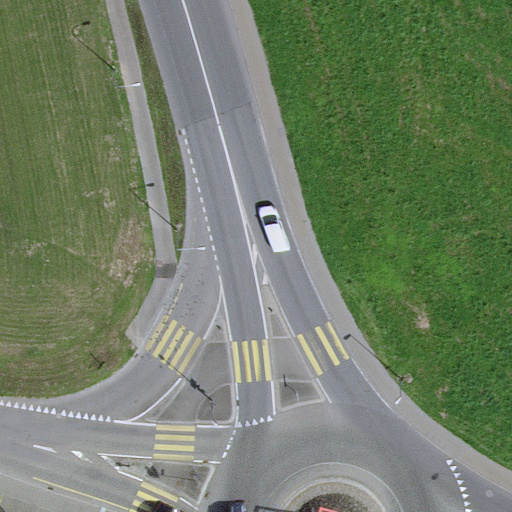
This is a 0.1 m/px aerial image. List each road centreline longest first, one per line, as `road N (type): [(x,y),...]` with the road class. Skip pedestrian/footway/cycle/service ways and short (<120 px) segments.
road 1 (residential): [(233,178),(179,343),(128,392),(26,440)]
road 2 (primary): [(374,439),(320,343),(257,266)]
road 3 (residential): [(260,461),(174,445),(68,452)]
road 4 (primary): [(257,266),(252,355),(267,455)]
road 5 (primary): [(233,178),(177,0)]
